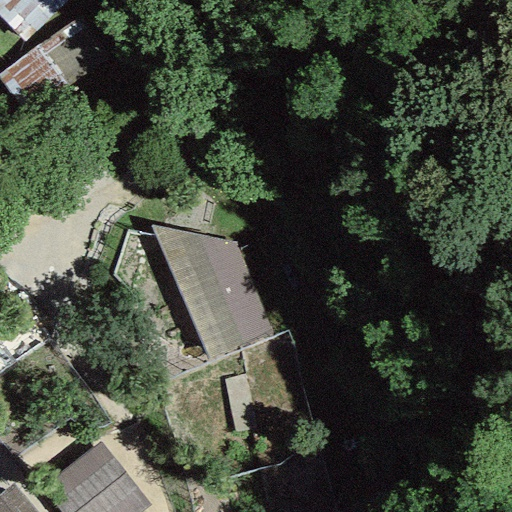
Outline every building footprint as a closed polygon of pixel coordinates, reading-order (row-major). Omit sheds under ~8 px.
[(50,50),(0,80),(0,97),(19,129),(77,94),(50,50)] [(183,139),(139,157),(155,195),(198,178),(183,139)] [(33,195),(19,172),(0,183),(0,209),(3,214),(33,195)] [(275,350),(236,256),(93,229),(149,391),(275,350)] [(137,511),(92,451),(18,506),(4,488),(0,491),(0,511),(137,511)]
